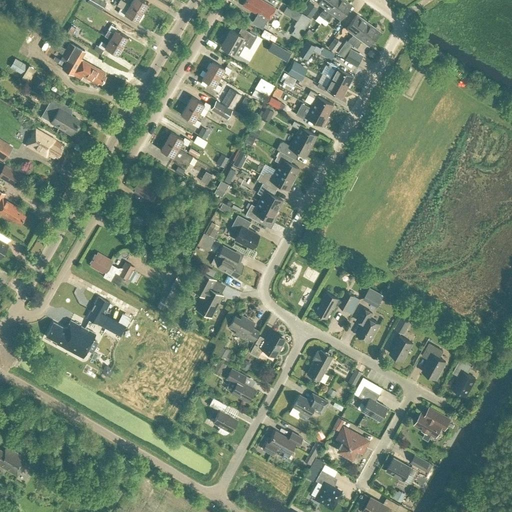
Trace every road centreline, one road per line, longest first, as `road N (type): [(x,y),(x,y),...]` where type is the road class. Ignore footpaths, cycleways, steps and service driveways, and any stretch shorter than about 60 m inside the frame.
road 1 (residential): [(306,327),(266,302),(264,289),(397,30),(395,18),(370,0)]
road 2 (unclassified): [(14,309),(29,314),(42,307),(221,0)]
road 3 (unclassified): [(14,309),(194,0)]
road 4 (unclassified): [(217,498),(0,376)]
road 5 (residential): [(217,498),(306,327)]
road 6 (residential): [(412,387),(306,327)]
